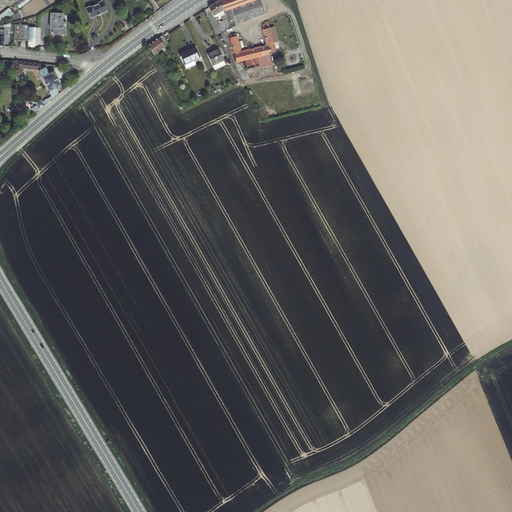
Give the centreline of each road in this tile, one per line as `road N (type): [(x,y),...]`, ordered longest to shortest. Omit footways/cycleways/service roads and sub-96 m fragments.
road 1 (secondary): [(0,280),(138,511)]
road 2 (secondary): [(96,73),(196,0)]
